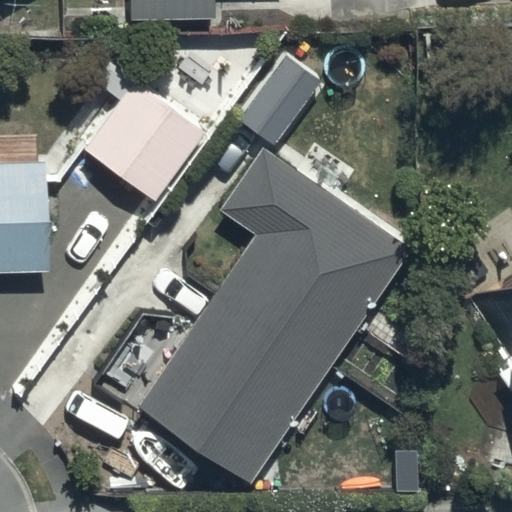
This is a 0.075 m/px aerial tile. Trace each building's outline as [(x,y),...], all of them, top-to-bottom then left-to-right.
[(114,0),(115,18),(200,17),(199,0),(114,0)] [(191,128),(119,74),(65,147),(137,200),(191,128)] [(116,411),(225,484),(389,241),(247,146),(204,211),(236,233),(116,411)] [(0,269),(33,269),(29,159),(0,160),(0,269)] [(511,260),(481,281),(511,328),(511,346),(477,370),(506,413),(511,408),(511,260)]
